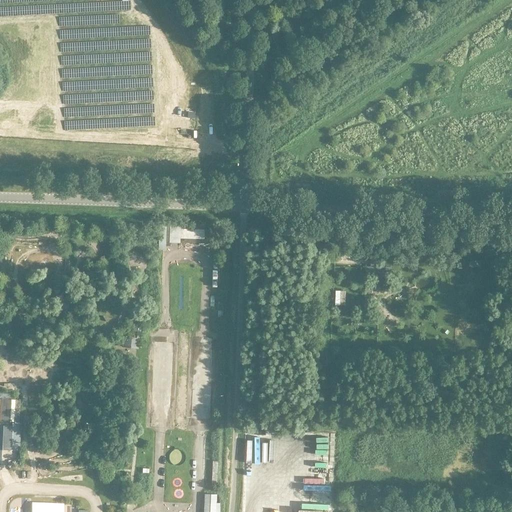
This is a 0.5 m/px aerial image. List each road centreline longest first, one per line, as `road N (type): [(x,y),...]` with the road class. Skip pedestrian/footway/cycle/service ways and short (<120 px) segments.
road 1 (unclassified): [(511,213),(243,196)]
road 2 (unclassified): [(243,196),(0,196)]
road 3 (unclassified): [(243,196),(252,0)]
